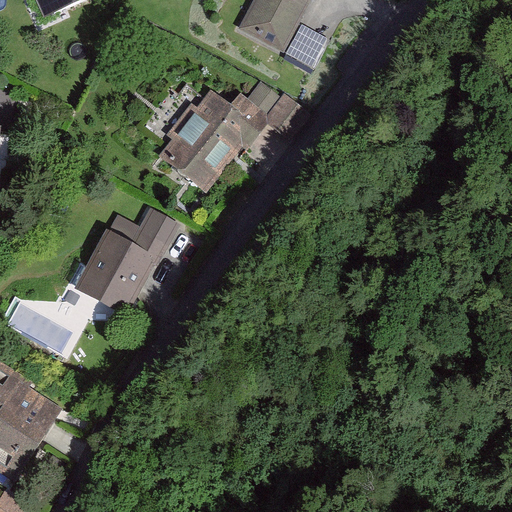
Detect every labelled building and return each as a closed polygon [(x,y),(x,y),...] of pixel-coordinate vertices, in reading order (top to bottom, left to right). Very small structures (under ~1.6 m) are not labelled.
[(43,0),(49,15),(89,0),(43,0)] [(313,0),(258,0),(241,32),(284,56),(313,0)] [(287,57),(313,70),(329,40),(302,26),(287,57)] [(261,133),(214,90),(158,151),(205,194),(261,133)] [(263,122),(290,143),(311,117),(284,95),(263,122)] [(140,229),(119,217),(77,291),(129,319),(181,227),(151,210),(140,229)] [(62,412),(0,369),(0,472),(13,481),(62,412)] [(0,511),(27,511),(28,510),(3,495),(0,499),(0,511)]
